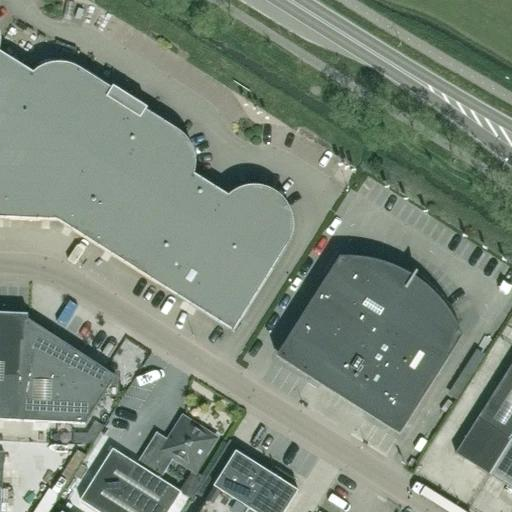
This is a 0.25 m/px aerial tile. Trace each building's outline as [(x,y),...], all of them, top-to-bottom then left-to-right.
[(0,220),(26,221),(32,75),(0,55),(0,220)] [(32,75),(26,221),(56,223),(102,251),(177,133),(79,71),(70,67),(60,65),(50,66),(40,69),(32,75)] [(184,139),(177,133),(102,251),(167,293),(227,198),(192,177),(194,167),(193,157),(190,147),(184,139)] [(227,198),(167,293),(232,333),(271,271),(286,247),(290,237),(292,226),(290,215),(285,205),(278,197),(268,191),(258,188),(246,189),(236,192),(227,198)] [(336,397),(407,286),(406,286),(395,280),(383,275),(370,271),(357,269),(344,268),(323,301),(314,296),(275,358),(336,397)] [(418,294),(407,286),(336,397),(398,436),(430,386),(422,381),(450,335),(444,324),(437,313),(428,303),(418,294)] [(27,316),(0,314),(0,421),(22,422),(26,321),(27,316)] [(26,321),(22,422),(83,425),(114,378),(26,321)] [(511,491),(511,364),(454,456),(488,477),(511,491)] [(193,472),(214,440),(181,419),(167,442),(155,434),(135,465),(111,450),(78,502),(94,511),(167,511),(179,494),(158,480),(172,459),(193,472)] [(284,511),(297,492),(234,452),(233,454),(234,454),(196,511),(284,511)]
